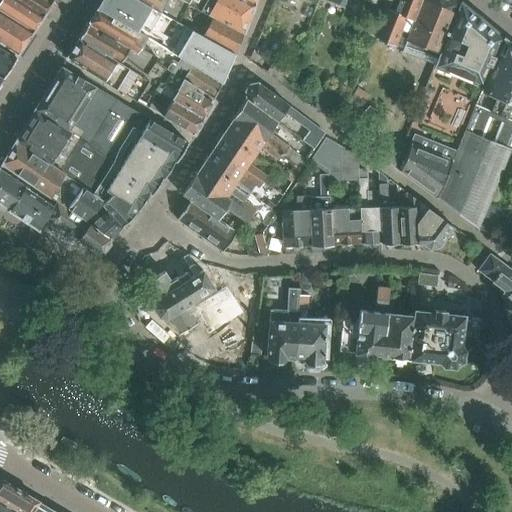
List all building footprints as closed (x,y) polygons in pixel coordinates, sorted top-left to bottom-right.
[(0,0),(1,0),(0,0),(0,10),(33,31),(43,16),(18,0),(0,0)] [(53,1),(50,0),(0,0),(1,0),(0,0),(18,0),(43,16),(53,1)] [(102,0),(97,9),(155,44),(170,17),(138,0),(102,0)] [(176,0),(138,0),(170,17),(181,24),(234,53),(242,35),(176,0)] [(205,0),(199,12),(242,35),(255,4),(247,0),(205,0)] [(391,0),(317,0),(317,2),(342,11),(345,5),(352,7),(355,0),(359,0),(375,5),(376,0),(387,0),(391,2),(391,0)] [(412,25),(421,0),(398,0),(394,11),(388,9),(375,40),(394,48),(406,20),(410,22),(409,24),(412,25)] [(460,3),(456,0),(421,0),(412,25),(405,41),(422,48),(418,59),(416,58),(406,84),(426,92),(435,66),(460,3)] [(460,3),(435,66),(482,85),(502,38),(460,3)] [(155,44),(97,9),(88,23),(135,51),(137,47),(155,58),(152,61),(170,72),(178,58),(155,44)] [(0,44),(17,55),(33,31),(0,10),(0,44)] [(121,58),(146,73),(152,61),(135,51),(88,23),(79,38),(119,62),(121,58)] [(178,58),(221,83),(226,72),(234,53),(181,24),(172,40),(178,43),(172,54),(178,58)] [(153,83),(79,38),(66,58),(144,106),(147,99),(149,100),(165,108),(171,100),(158,92),(160,88),(153,83)] [(511,46),(502,38),(482,85),(479,94),(456,152),(437,198),(478,230),(479,229),(488,205),(511,147),(511,46)] [(0,75),(3,78),(16,58),(0,48),(0,75)] [(170,72),(192,85),(213,98),(221,83),(178,58),(170,72)] [(105,170),(111,160),(139,113),(63,68),(61,67),(34,110),(63,129),(104,156),(98,165),(105,170)] [(192,85),(170,72),(160,88),(158,92),(171,100),(203,118),(212,101),(190,89),(192,85)] [(313,148),(324,132),(257,83),(249,84),(244,91),(245,99),(275,123),(283,114),(307,132),(301,140),(313,148)] [(203,118),(171,100),(165,108),(147,99),(144,106),(194,135),(203,118)] [(275,123),(245,99),(232,118),(233,119),(288,159),(301,168),(307,162),(288,148),(289,146),(269,132),(275,123)] [(34,110),(16,140),(93,191),(105,170),(98,165),(104,156),(63,129),(34,110)] [(174,161),(176,162),(188,143),(149,119),(148,120),(137,138),(174,161)] [(286,162),(288,159),(233,119),(224,132),(254,155),(259,147),(280,162),(286,162)] [(370,149),(394,167),(406,136),(385,122),(371,148),(370,149)] [(249,163),(254,155),(224,132),(215,146),(272,190),(276,183),(249,163)] [(456,152),(414,135),(400,171),(437,198),(456,152)] [(162,178),(164,179),(174,161),(137,138),(126,156),(162,178)] [(332,174),(340,173),(341,173),(340,147),(325,139),(322,143),(311,161),(329,172),(332,174)] [(93,191),(16,140),(1,164),(7,169),(85,220),(101,204),(104,201),(106,199),(93,191)] [(267,195),(272,190),(215,146),(204,162),(235,184),(250,194),(258,200),(263,192),(267,195)] [(340,173),(340,182),(343,182),(358,181),(358,165),(357,165),(358,157),(340,147),(341,173),(340,173)] [(149,193),(151,195),(162,178),(126,156),(116,173),(149,193)] [(204,162),(195,176),(266,227),(270,222),(245,203),(250,194),(235,184),(204,162)] [(358,165),(358,181),(359,181),(367,181),(366,165),(358,165)] [(17,180),(0,169),(0,204),(38,229),(45,218),(56,201),(17,180)] [(328,176),(329,185),(343,185),(343,182),(340,182),(340,173),(332,174),(329,172),(328,175),(328,176)] [(137,210),(138,211),(149,193),(116,173),(105,191),(110,194),(132,207),(133,207),(137,210)] [(225,208),(261,235),(265,227),(194,175),(182,195),(191,201),(217,219),(225,208)] [(329,185),(328,176),(319,175),(320,197),(309,198),(310,210),(312,246),(312,247),(331,246),(331,245),(330,210),(329,185)] [(367,181),(359,181),(360,208),(361,243),(381,243),(378,190),(368,190),(367,181)] [(378,183),(381,244),(397,243),(395,208),(388,207),(387,183),(378,183)] [(417,201),(406,192),(406,208),(395,208),(397,243),(414,243),(414,226),(414,211),(417,212),(417,201)] [(121,226),(122,227),(135,214),(135,213),(134,214),(130,211),(132,207),(110,194),(108,198),(104,202),(104,201),(101,204),(121,226)] [(85,220),(56,201),(45,218),(48,224),(53,228),(59,227),(78,240),(88,222),(85,220)] [(222,251),(236,232),(217,219),(191,201),(178,220),(222,251)] [(109,238),(121,226),(101,204),(85,220),(88,222),(103,232),(104,233),(109,238)] [(488,205),(479,229),(492,233),(497,233),(504,211),(488,205)] [(361,243),(360,208),(330,210),(331,245),(361,243)] [(452,227),(427,208),(414,226),(414,243),(422,243),(429,249),(438,246),(452,227)] [(312,246),(310,210),(290,211),(290,215),(281,215),(282,247),(312,246)] [(103,232),(88,222),(78,240),(98,254),(103,252),(109,244),(109,238),(104,233),(103,232)] [(267,256),(263,241),(256,242),(259,254),(261,254),(261,256),(267,256)] [(511,270),(489,254),(477,270),(492,281),(504,290),(500,296),(508,302),(504,307),(509,310),(506,314),(508,322),(511,324),(511,270)] [(170,282),(163,271),(147,282),(157,298),(154,300),(153,307),(159,317),(165,317),(168,315),(179,333),(196,322),(195,321),(213,310),(203,294),(213,288),(202,270),(190,278),(186,272),(176,278),(170,282)] [(418,284),(435,286),(435,287),(436,287),(437,275),(419,273),(418,284)] [(358,320),(342,318),(339,351),(354,352),(354,353),(358,355),(360,358),(368,359),(372,355),(382,356),(387,313),(389,288),(377,287),(375,312),(359,310),(358,320)] [(299,289),(292,289),(291,303),(288,303),(287,311),(270,310),(269,320),(266,356),(271,360),(281,361),(286,357),(294,358),(297,307),(299,289)] [(308,308),(297,307),(294,358),(302,358),(307,362),(317,363),(322,359),(324,324),(308,322),(308,308)] [(414,311),(414,316),(409,359),(439,362),(443,367),(454,368),(463,362),(464,350),(460,345),(464,316),(445,314),(445,310),(434,309),(433,313),(414,311)] [(414,316),(387,313),(382,356),(392,357),(395,362),(403,363),(407,359),(409,359),(414,316)] [(57,511),(2,480),(0,480),(0,500),(20,511),(57,511)] [(0,511),(20,511),(0,500),(0,511)]
